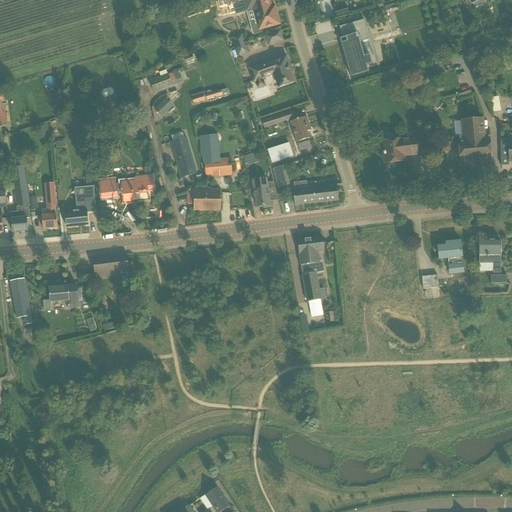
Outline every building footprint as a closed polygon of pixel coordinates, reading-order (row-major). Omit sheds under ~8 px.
[(231,0),(236,13),(247,10),(254,34),(263,32),(262,30),(280,25),(275,7),(271,8),(268,0),(231,0)] [(386,12),(398,8),(397,3),(384,7),(386,12)] [(347,6),(334,9),(337,18),(349,15),(347,6)] [(341,44),(349,71),(351,78),(354,77),(369,72),(367,66),(372,64),(370,56),(364,57),(360,42),(369,39),(364,20),(339,27),(340,29),(343,28),(347,42),(341,44)] [(124,34),(126,35),(128,34),(129,32),(130,30),(129,28),(128,27),(126,26),(124,27),(122,28),(122,30),(122,32),(124,34)] [(235,50),(244,46),(243,44),(244,44),(243,41),(244,41),(242,34),(230,38),(235,50)] [(273,43),(270,34),(265,36),(268,44),(273,43)] [(492,65),(503,54),(492,43),(482,53),(481,53),(492,65)] [(246,46),(244,46),(235,50),(237,56),(248,52),(246,46)] [(273,81),(276,80),(279,87),(294,82),(290,73),(292,72),(286,57),(268,63),(267,62),(249,69),(254,82),(255,82),(263,80),(272,77),(273,81)] [(168,73),(149,81),(154,93),(172,86),(183,82),(183,81),(188,80),(183,68),(178,70),(178,69),(172,71),(173,73),(169,74),(168,73)] [(423,92),(420,81),(420,79),(413,81),(414,83),(417,94),(423,92)] [(106,97),(111,96),(112,95),(113,94),(114,93),(114,92),(114,91),(113,90),(113,89),(112,89),(112,88),(111,88),(110,88),(109,88),(108,88),(104,89),(103,90),(102,91),(101,92),(101,93),(101,94),(101,95),(102,95),(102,96),(103,96),(103,97),(104,97),(105,97),(106,97)] [(226,89),(220,90),(205,94),(204,91),(190,95),(193,103),(228,94),(226,89)] [(174,106),(166,99),(155,110),(162,118),(174,106)] [(0,126),(9,125),(8,118),(4,119),(0,103),(0,102),(0,126)] [(286,121),(284,114),(262,121),(264,128),(273,125),(272,120),(279,118),(280,123),(286,121)] [(310,128),(306,117),(290,122),(297,143),(300,151),(311,147),(309,141),(308,139),(309,139),(307,132),(310,131),(309,128),(310,128)] [(459,142),(460,162),(473,161),(474,160),(478,159),(479,161),(491,160),(489,139),(484,139),(483,120),(462,121),(464,141),(459,142)] [(172,142),(182,178),(195,174),(186,138),(184,139),(182,133),(171,136),(173,142),(172,142)] [(204,157),(206,178),(232,175),(231,158),(219,159),(219,156),(217,135),(201,137),(203,157),(204,157)] [(409,156),(426,154),(424,137),(402,140),(382,142),(385,164),(405,161),(404,155),(409,154),(409,156)] [(511,141),(500,142),(501,166),(509,165),(509,163),(511,162),(511,141)] [(292,145),(270,151),(274,165),(296,160),(292,145)] [(285,185),(280,167),(273,169),(277,187),(285,185)] [(116,184),(115,180),(115,179),(100,180),(103,202),(104,202),(103,199),(117,197),(117,200),(118,200),(117,190),(124,189),(125,205),(126,205),(126,201),(147,199),(148,203),(147,190),(154,189),(153,175),(135,177),(136,180),(122,182),(122,183),(116,184)] [(254,196),(256,196),(257,207),(263,206),(264,209),(273,208),(272,201),(279,200),(273,182),(267,183),(267,180),(253,181),(254,196)] [(293,190),(295,206),(339,201),(337,185),(327,186),(327,181),(299,185),(299,190),(293,190)] [(30,218),(27,184),(14,186),(16,207),(15,207),(16,212),(11,213),(13,233),(28,231),(26,219),(30,218)] [(45,184),(47,208),(56,208),(54,184),(45,184)] [(194,211),(221,211),(220,191),(212,191),(212,189),(195,189),(195,191),(188,191),(188,205),(194,205),(194,211)] [(65,213),(67,228),(88,226),(87,210),(95,209),(93,194),(76,196),(78,211),(65,213)] [(56,215),(56,208),(47,209),(41,210),(42,216),(43,230),(58,228),(56,215)] [(323,241),(322,237),(298,240),(301,265),(302,276),(308,301),(321,299),(321,298),(320,290),(318,282),(317,273),(316,263),(319,263),(318,252),(324,251),(323,241)] [(464,273),(461,242),(452,243),(452,246),(447,247),(446,246),(438,247),(439,260),(449,259),(450,267),(449,267),(450,274),(464,273)] [(501,276),(501,242),(495,242),(495,244),(492,244),(492,243),(491,243),(491,242),(490,242),(479,242),(479,264),(493,264),(493,275),(491,276),(491,284),(506,284),(506,276),(501,276)] [(129,270),(127,255),(93,260),(95,279),(117,276),(116,272),(129,270)] [(422,277),(423,289),(439,288),(437,275),(422,277)] [(17,318),(23,317),(30,316),(24,280),(11,283),(17,318)] [(79,307),(77,293),(77,286),(76,286),(76,288),(68,288),(68,287),(56,288),(56,285),(50,286),(50,289),(49,289),(50,303),(67,301),(68,308),(79,307)] [(208,511),(206,511),(232,511),(217,488),(214,490),(212,488),(207,492),(208,494),(205,496),(213,508),(208,511)]
